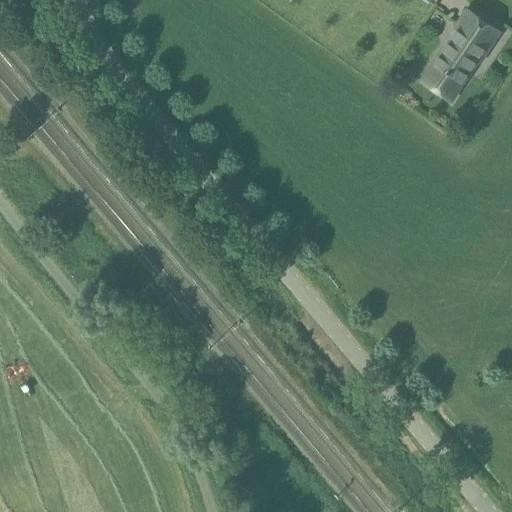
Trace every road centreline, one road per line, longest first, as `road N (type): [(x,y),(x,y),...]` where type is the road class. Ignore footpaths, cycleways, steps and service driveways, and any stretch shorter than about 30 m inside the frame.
road 1 (unclassified): [(487,511),(135,97),(74,0)]
road 2 (unclassified): [(212,511),(182,425),(0,204)]
